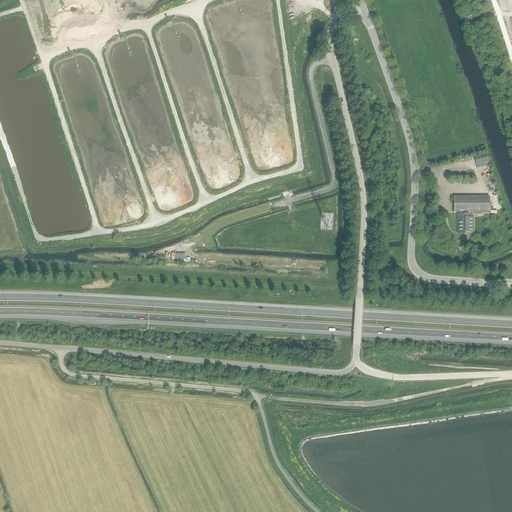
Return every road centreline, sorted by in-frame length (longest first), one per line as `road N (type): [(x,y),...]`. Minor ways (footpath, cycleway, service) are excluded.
road 1 (motorway): [(511,324),(0,297)]
road 2 (motorway): [(0,311),(511,337)]
road 3 (tertiary): [(511,284),(427,278),(412,266),(413,157),(362,11)]
road 4 (unclassified): [(317,511),(278,466),(256,396),(78,376),(61,366),(60,348)]
road 5 (tertiary): [(356,347),(353,365),(337,373),(60,348)]
road 6 (tertiary): [(356,347),(363,197),(333,58)]
road 7 (unclassified): [(276,204),(332,183),(310,72),(333,58)]
road 8 (track): [(209,0),(43,58)]
road 9 (track): [(276,204),(164,254)]
